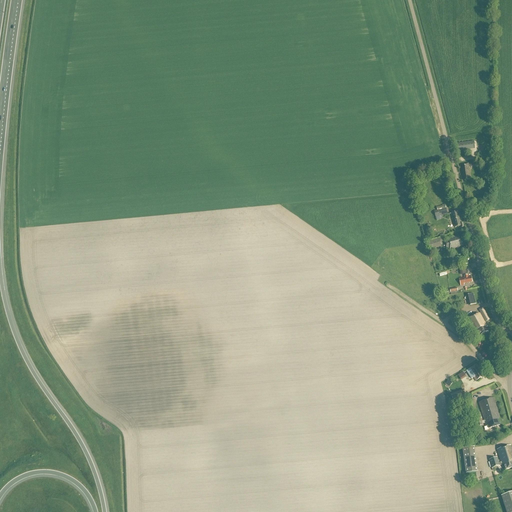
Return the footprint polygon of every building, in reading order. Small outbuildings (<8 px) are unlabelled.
[(474,141),(457,144),(458,152),(475,149),(474,141)] [(465,181),(471,180),(469,170),(468,164),(460,165),(461,172),(462,172),(463,177),(464,177),(465,181)] [(435,218),(447,215),(445,205),(442,206),(441,207),(441,206),(438,207),(436,208),(437,211),(434,212),(435,218)] [(460,229),(463,228),(462,224),(461,225),(458,213),(451,215),(454,227),(456,226),(456,228),(460,227),(460,229)] [(447,249),(449,248),(450,251),(465,247),(465,246),(463,239),(459,241),(458,237),(447,240),(447,242),(445,243),(447,249)] [(445,242),(444,238),(426,243),(428,252),(429,252),(430,255),(435,253),(434,250),(441,247),(440,243),(445,242)] [(471,277),(468,277),(468,275),(464,276),(464,278),(460,279),(461,286),(464,286),(464,284),(472,283),(471,277)] [(466,296),(469,306),(476,304),(473,294),(466,296)] [(479,310),(485,323),(490,320),(483,308),(479,310)] [(458,331),(469,325),(462,313),(451,319),(458,331)] [(483,335),(488,333),(486,329),(487,328),(480,315),(468,321),(475,334),(477,332),(480,337),(481,337),(483,337),(483,335)] [(476,383),(482,378),(478,372),(480,371),(476,366),(468,371),(476,383)] [(460,375),(463,380),(468,377),(464,372),(460,375)] [(453,403),(466,397),(464,391),(451,396),(453,403)] [(479,404),(484,421),(483,421),(480,413),(473,415),(476,424),(475,424),(476,428),(482,426),(482,425),(485,424),(486,428),(488,427),(488,430),(499,426),(497,421),(499,418),(493,399),(479,404)] [(497,451),(501,463),(499,463),(497,458),(489,460),(492,468),(502,465),(503,469),(504,468),(505,471),(511,468),(511,450),(511,446),(497,451)] [(465,474),(476,473),(473,448),(463,449),(465,474)] [(511,511),(511,493),(502,497),(506,511),(511,511)]
